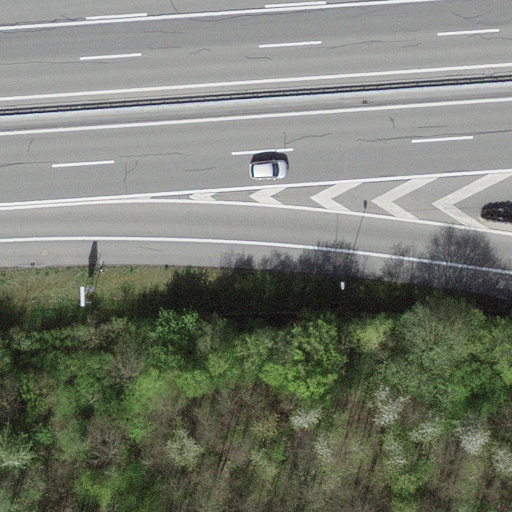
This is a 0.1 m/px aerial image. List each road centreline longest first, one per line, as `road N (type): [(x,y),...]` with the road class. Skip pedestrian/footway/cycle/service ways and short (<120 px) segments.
road 1 (motorway): [(0,187),(511,256)]
road 2 (motorway): [(511,27),(0,64)]
road 3 (motorway): [(0,170),(511,135)]
